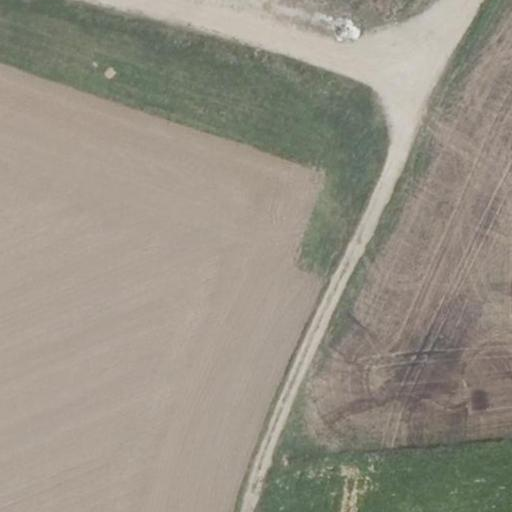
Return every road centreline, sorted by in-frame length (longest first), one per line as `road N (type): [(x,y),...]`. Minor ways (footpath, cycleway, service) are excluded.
road 1 (track): [(422,85),(259,454),(241,511)]
road 2 (track): [(62,0),(422,85)]
